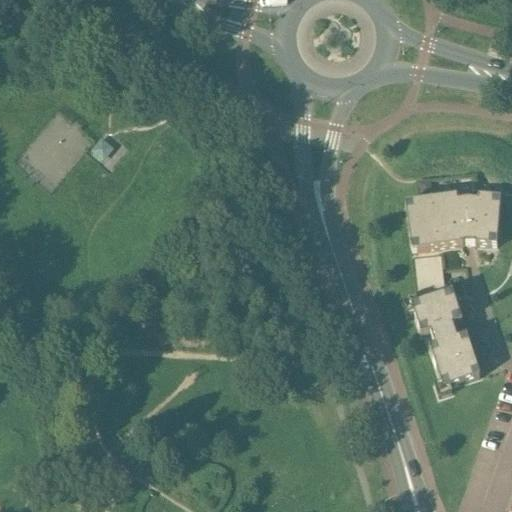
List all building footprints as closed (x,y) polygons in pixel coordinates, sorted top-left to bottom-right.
[(479,205),(469,204),(458,205),(457,200),(406,207),(412,256),(464,249),(464,248),(470,248),(475,248),(475,249),(497,251),(501,202),(479,200),(479,205)] [(417,282),(444,279),(442,258),(415,261),(417,282)] [(446,296),(444,279),(417,282),(419,299),(446,296)] [(422,339),(431,336),(453,329),(463,326),(453,296),(418,307),(420,313),(414,315),(422,339)] [(431,336),(435,350),(457,342),(453,329),(431,336)] [(457,342),(435,350),(430,352),(441,387),(448,385),(450,391),(481,381),(467,339),(457,342)]
